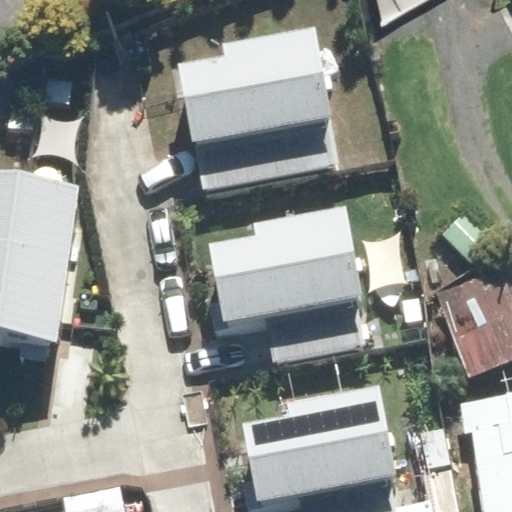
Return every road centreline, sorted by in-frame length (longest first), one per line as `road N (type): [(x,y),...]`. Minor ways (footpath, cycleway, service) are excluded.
road 1 (residential): [(176,438),(115,127)]
road 2 (residential): [(0,470),(176,438)]
